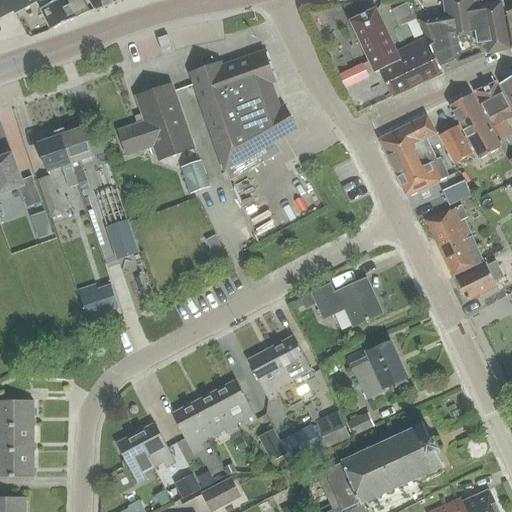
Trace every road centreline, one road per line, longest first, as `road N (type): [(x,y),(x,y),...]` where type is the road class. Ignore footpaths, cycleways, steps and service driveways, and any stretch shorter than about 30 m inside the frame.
road 1 (residential): [(83,511),(86,419),(123,369),(404,222)]
road 2 (unclassified): [(511,450),(404,222)]
road 3 (primary): [(0,70),(219,0)]
road 4 (residential): [(358,139),(511,64)]
road 5 (unclassified): [(358,139),(268,0)]
